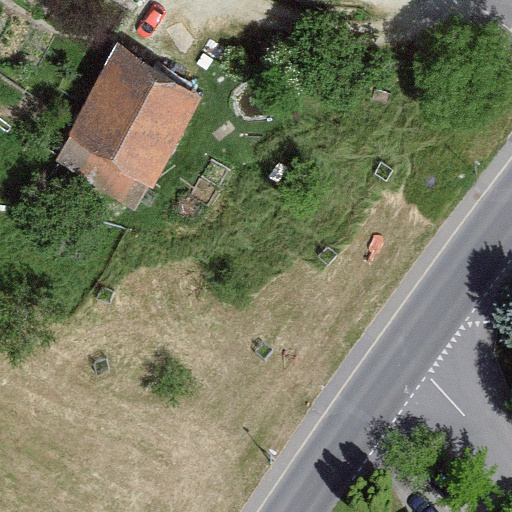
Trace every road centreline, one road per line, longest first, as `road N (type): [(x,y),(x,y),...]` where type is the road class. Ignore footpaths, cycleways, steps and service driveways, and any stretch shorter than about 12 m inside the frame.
road 1 (secondary): [(409,335),(291,511)]
road 2 (secondary): [(511,209),(409,335)]
road 3 (unclassified): [(511,438),(409,335)]
